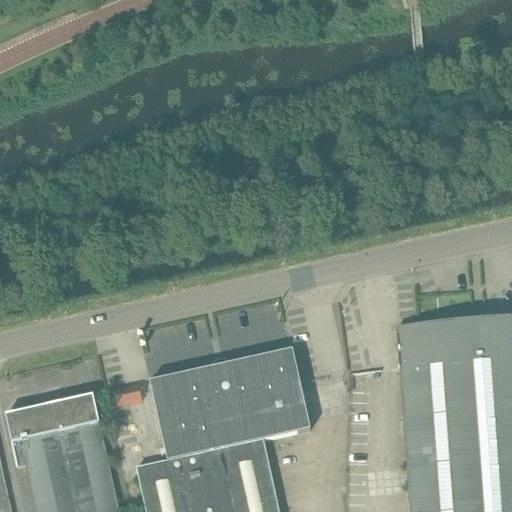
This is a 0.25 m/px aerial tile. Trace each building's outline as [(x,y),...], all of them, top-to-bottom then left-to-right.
[(511,511),(511,321),(397,330),(409,511),(511,511)] [(135,470),(140,490),(144,511),(277,511),(262,443),(310,432),(292,352),(149,384),(166,463),(135,470)] [(138,388),(112,393),(115,408),(141,403),(138,388)] [(126,511),(126,508),(116,510),(92,398),(5,417),(16,470),(26,467),(35,511),(126,511)] [(10,511),(8,504),(0,468),(0,511),(10,511)]
